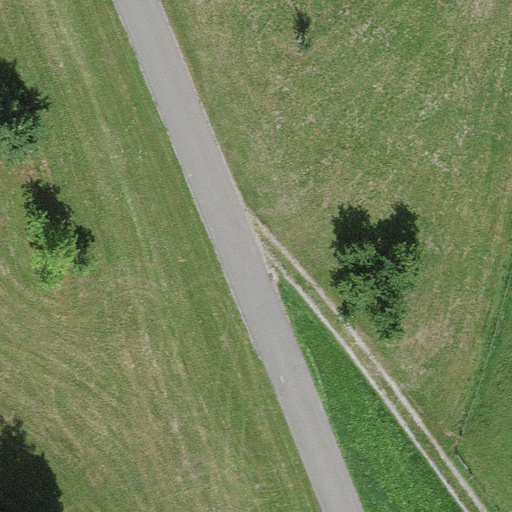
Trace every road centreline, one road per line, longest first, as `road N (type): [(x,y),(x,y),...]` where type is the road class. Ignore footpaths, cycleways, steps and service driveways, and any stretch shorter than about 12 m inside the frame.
road 1 (unclassified): [(341,511),(141,0)]
road 2 (track): [(484,511),(257,238),(237,245)]
